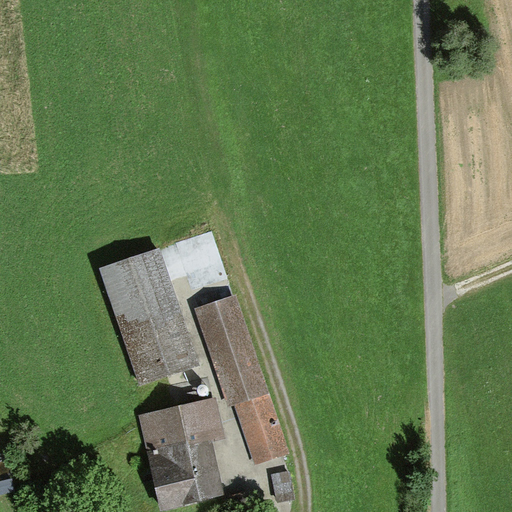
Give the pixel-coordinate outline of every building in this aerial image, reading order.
[(200,367),(159,251),(99,272),(140,388),(200,367)] [(288,455),(236,298),(195,312),(228,412),(235,410),(254,466),(288,455)] [(216,399),(139,418),(161,511),(169,511),(225,499),(217,463),(212,445),(226,442),(216,399)] [(296,502),(290,472),(271,476),(277,506),(296,502)] [(253,511),(248,493),(224,500),(226,511),(253,511)]
